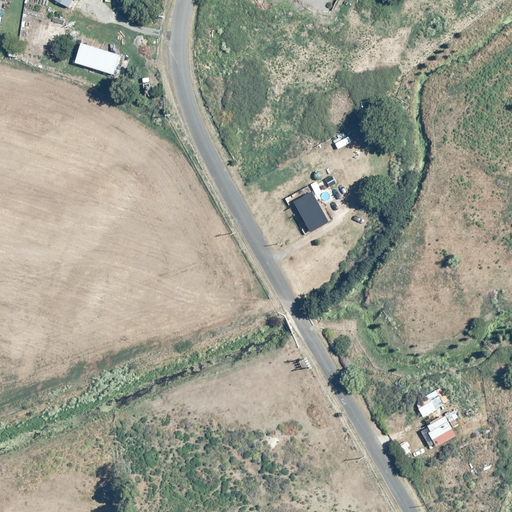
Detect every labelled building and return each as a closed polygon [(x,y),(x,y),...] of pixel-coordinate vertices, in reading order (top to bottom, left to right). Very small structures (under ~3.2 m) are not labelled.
[(78,0),(53,0),(74,10),(78,0)] [(300,0),(299,3),(325,16),(332,2),(328,0),(300,0)] [(24,45),(13,43),(10,56),(21,59),(24,45)] [(123,57),(83,43),(76,63),(117,77),(123,57)] [(349,135),(334,142),(338,150),(353,143),(349,135)] [(333,167),(331,164),(335,162),(330,151),(325,153),(318,156),(324,171),(333,167)] [(330,190),(327,184),(317,189),(316,186),(290,199),(294,207),(290,209),(295,218),(334,199),(330,190)] [(344,196),(340,187),(333,190),(337,200),(344,196)] [(441,388),(436,391),(417,404),(426,417),(438,408),(450,400),(441,388)] [(430,450),(456,434),(453,429),(459,425),(453,414),(447,418),(445,415),(419,431),(430,450)]
